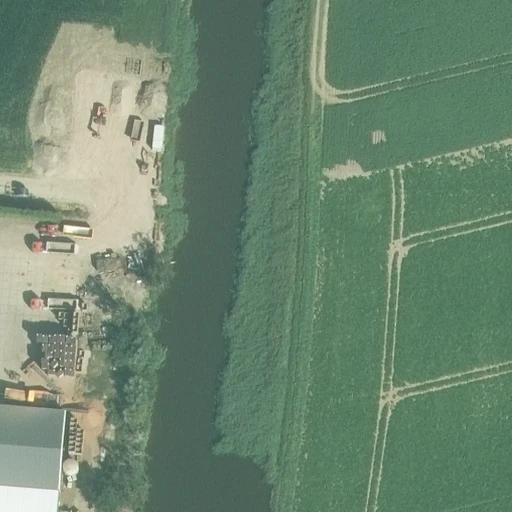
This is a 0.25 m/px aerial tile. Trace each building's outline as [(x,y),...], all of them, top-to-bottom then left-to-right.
[(84,243),(84,231),(54,230),(54,243),(84,243)] [(40,298),(39,309),(64,311),(65,301),(40,298)] [(53,324),(53,313),(27,312),(27,324),(53,324)] [(0,488),(60,494),(60,492),(60,487),(66,415),(0,409),(0,488)] [(63,470),(63,472),(63,474),(64,476),(66,478),(68,479),(70,480),(73,479),(75,478),(76,476),(77,474),(78,472),(77,470),(76,468),(75,466),(73,465),(70,465),(68,465),(66,466),(64,468),(63,470)] [(0,511),(58,511),(59,495),(0,490),(0,511)]
